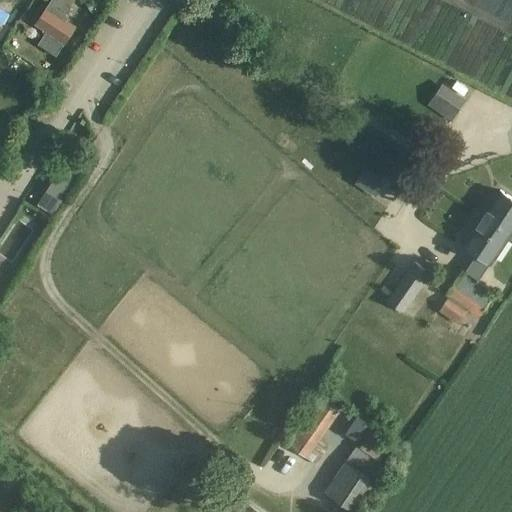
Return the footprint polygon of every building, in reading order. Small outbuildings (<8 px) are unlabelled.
[(52,0),(47,7),(36,25),(46,32),(38,45),(57,58),(66,45),(78,27),(64,18),(73,5),(64,0),(52,0)] [(0,7),(0,30),(10,14),(0,7)] [(466,100),(443,84),(429,104),(451,121),(466,100)] [(38,204),(37,205),(51,214),(79,171),(66,162),(48,188),(52,190),(42,206),(38,204)] [(385,182),(365,169),(356,184),(375,196),(385,182)] [(490,205),(483,216),(496,225),(497,225),(494,230),(508,239),(511,232),(511,199),(499,191),(497,194),(493,193),(488,202),(490,205)] [(465,242),(463,246),(481,258),(491,264),(508,239),(494,230),(497,225),(496,225),(483,216),(473,231),(469,231),(463,239),(465,242)] [(415,262),(388,301),(403,312),(430,274),(415,262)] [(493,294),(462,272),(446,295),(478,317),(493,294)] [(468,311),(447,297),(438,311),(457,324),(459,325),(468,311)] [(340,412),(317,396),(286,443),(317,464),(328,448),(319,442),(340,412)] [(364,439),(374,423),(359,414),(349,431),(364,439)] [(390,446),(371,433),(361,448),(357,445),(325,492),(351,510),(349,511),(360,511),(391,468),(379,460),(390,446)] [(260,511),(248,503),(242,511),(260,511)]
